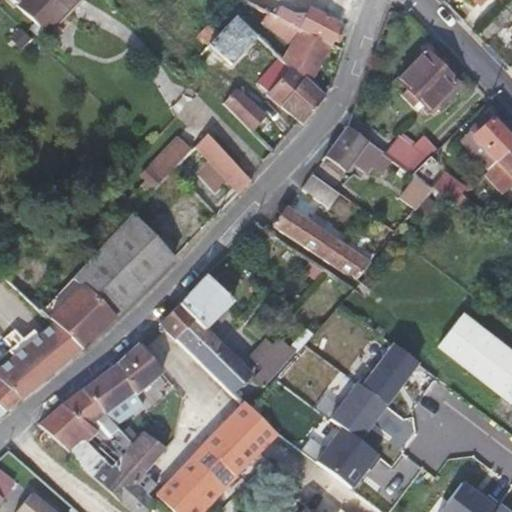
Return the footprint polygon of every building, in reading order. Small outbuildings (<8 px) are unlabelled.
[(79,0),(8,0),(46,34),(79,0)] [(291,0),(282,0),(274,18),(299,31),(330,46),(336,33),(340,24),(291,0)] [(288,45),(299,31),(274,18),(243,2),(234,17),(256,36),(265,26),(288,45)] [(231,64),(256,36),(234,17),(233,18),(218,35),(209,45),(231,64)] [(196,37),(207,48),(209,45),(218,35),(207,25),(196,37)] [(288,45),(279,55),(280,56),(310,82),(330,46),(299,31),(288,45)] [(447,90),(455,82),(422,51),(393,82),(404,93),(401,96),(412,107),(416,103),(426,112),(434,103),(438,107),(451,93),(447,90)] [(255,82),(302,126),(325,95),(310,82),(280,56),(255,82)] [(458,86),(455,82),(447,90),(451,93),(458,86)] [(219,83),(211,94),(222,104),(230,94),(219,83)] [(230,94),(222,104),(250,133),(266,117),(235,89),(230,94)] [(430,116),(438,107),(434,103),(426,112),(430,116)] [(480,116),(473,123),(478,128),(485,121),(480,116)] [(495,162),(511,146),(511,142),(488,118),(485,121),(478,128),(473,123),(465,130),(495,162)] [(382,175),(392,163),(384,156),(344,128),(322,156),(345,174),(352,165),(367,176),(373,168),(382,175)] [(190,150),(235,198),(240,193),(250,182),(204,135),(190,150)] [(403,136),(399,140),(411,148),(413,144),(403,136)] [(141,176),(153,191),(171,171),(190,150),(177,137),(141,176)] [(397,138),(384,156),(392,163),(409,175),(426,158),(411,148),(399,140),(397,138)] [(511,146),(495,162),(482,174),(503,195),(511,185),(511,146)] [(432,163),(426,158),(409,175),(414,178),(429,190),(450,205),(459,196),(465,190),(431,166),(432,163)] [(328,210),(339,196),(309,176),(299,190),(328,210)] [(397,200),(412,211),(429,190),(414,178),(397,200)] [(477,209),(459,196),(450,205),(470,219),(477,209)] [(370,264),(286,208),(272,229),(359,285),(370,264)] [(511,239),(511,213),(491,235),(506,245),(511,239)] [(174,259),(131,214),(124,222),(85,265),(71,279),(40,312),(52,324),(80,349),(95,334),(151,281),(174,259)] [(232,303),(205,278),(178,305),(200,327),(179,345),(217,383),(233,397),(251,375),(206,332),(232,303)] [(162,328),(179,345),(200,327),(178,305),(159,324),(162,328)] [(27,321),(41,334),(52,324),(40,312),(39,311),(27,321)] [(511,401),(511,358),(457,316),(435,347),(510,404),(511,401)] [(315,319),(289,349),(295,353),(297,355),(323,325),(315,319)] [(0,381),(20,399),(80,349),(52,324),(41,334),(2,366),(0,364),(0,381)] [(373,336),(350,375),(363,383),(386,343),(373,336)] [(263,390),(295,353),(289,349),(279,340),(271,349),(264,342),(250,357),(264,370),(254,381),(263,390)] [(164,378),(141,348),(138,344),(109,370),(82,391),(120,434),(146,409),(139,400),(164,378)] [(358,389),(383,407),(414,365),(390,347),(358,389)] [(0,416),(20,399),(0,381),(0,416)] [(356,443),(383,407),(358,389),(354,385),(327,421),(339,430),(356,443)] [(65,403),(36,425),(58,444),(67,452),(64,457),(128,511),(147,511),(155,504),(146,496),(154,486),(126,458),(134,449),(120,434),(82,391),(65,403)] [(154,496),(170,511),(200,511),(277,436),(271,431),(248,410),(243,406),(221,428),(154,496)] [(356,443),(339,430),(314,463),(349,489),(364,469),(368,472),(378,459),(356,443)] [(150,433),(134,449),(126,458),(142,474),(154,465),(167,451),(150,433)] [(15,483),(0,471),(0,494),(4,498),(15,483)] [(51,511),(31,496),(17,511),(51,511)]
